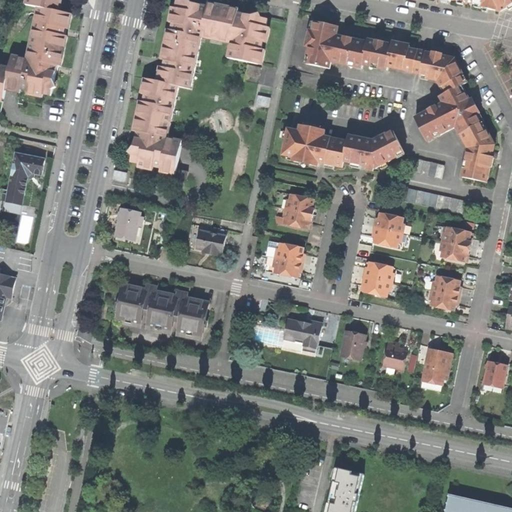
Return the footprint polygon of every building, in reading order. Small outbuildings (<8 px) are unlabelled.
[(38,8),(56,11),(58,0),(27,0),(26,5),(38,8)] [(491,10),(500,12),(508,8),(509,11),(511,9),(511,0),(442,0),(442,3),(449,5),(449,1),(451,2),(450,0),(453,0),(458,1),(457,4),(463,5),(464,2),(475,4),(475,8),(481,9),(481,8),(484,8),(483,11),(488,12),(488,10),(491,10)] [(265,27),(267,19),(249,15),(241,13),(240,14),(236,13),(237,10),(208,3),(207,7),(201,6),(177,1),(176,9),(173,8),(169,25),(172,25),(172,27),(171,31),(168,30),(162,62),(164,62),(162,69),(160,68),(157,83),(145,80),(143,90),(141,95),(145,96),(143,103),(140,102),(134,132),(137,133),(132,157),(131,163),(138,165),(138,169),(153,172),(154,169),(161,170),(160,174),(175,177),(177,174),(184,142),(169,139),(179,88),(192,91),(203,39),(231,45),(228,60),(256,65),(261,65),(264,50),(260,49),(262,42),(266,42),(269,28),(265,27)] [(27,59),(21,89),(28,91),(28,95),(43,98),(43,94),(51,96),(57,70),(58,66),(61,67),(67,37),(64,36),(64,33),(65,29),(69,30),(72,15),(60,12),(56,11),(38,8),(27,59)] [(443,86),(448,94),(459,88),(463,86),(465,85),(461,78),(464,76),(455,59),(440,56),(409,50),(410,46),(402,44),(393,42),(393,45),(369,40),(368,43),(337,36),(338,28),(326,25),(315,23),(306,64),(330,69),(332,62),(362,69),(364,62),(379,65),(378,68),(387,70),(388,67),(429,76),(428,79),(438,82),(441,87),(443,86)] [(10,68),(6,90),(20,93),(21,89),(27,59),(13,56),(10,68)] [(10,68),(0,66),(0,101),(3,102),(6,90),(10,68)] [(260,70),(246,67),(243,82),(257,85),(260,70)] [(465,178),(487,183),(493,158),(494,151),(495,145),(487,130),(485,132),(480,125),(482,124),(477,115),(473,107),(470,101),(466,93),(463,95),(459,88),(448,94),(441,98),(444,104),(416,119),(428,142),(456,127),(460,135),(463,134),(466,141),(464,142),(468,149),(465,162),(469,163),(465,178)] [(318,167),(319,163),(322,164),(343,168),(344,162),(364,167),(375,169),(405,155),(393,132),(374,141),(350,137),(349,142),(325,137),(326,131),(300,126),(299,131),(289,129),(283,155),(294,158),(293,162),(318,167)] [(15,155),(7,192),(7,196),(23,199),(25,188),(27,178),(32,175),(41,177),(44,161),(15,155)] [(444,165),(410,158),(407,171),(441,178),(444,165)] [(125,181),(125,173),(116,172),(115,180),(125,181)] [(188,175),(180,173),(179,180),(187,182),(188,175)] [(465,201),(404,188),(401,200),(462,215),(465,201)] [(287,201),(285,211),(313,216),(315,207),(312,206),(313,200),(291,195),(290,201),(287,201)] [(21,206),(23,199),(7,196),(6,197),(5,203),(21,206)] [(126,208),(122,208),(120,217),(116,234),(136,238),(138,226),(140,217),(141,214),(125,210),(126,208)] [(312,224),(313,216),(285,211),(283,218),(286,219),(285,225),(308,230),(309,224),(312,224)] [(376,220),(375,229),(403,234),(405,226),(402,225),(404,219),(380,214),(379,220),(376,220)] [(215,235),(200,232),(196,250),(202,251),(205,252),(204,255),(209,256),(214,257),(214,254),(222,255),(227,230),(216,228),(215,235)] [(401,244),(403,234),(375,229),(373,238),(375,238),(374,244),(397,249),(399,243),(401,244)] [(444,234),(442,243),(471,249),(472,240),(470,240),(471,233),(448,229),(447,235),(444,234)] [(304,249),(270,242),(267,256),(275,258),(275,259),(303,265),(305,256),(303,256),(304,249)] [(442,243),(441,251),(443,252),(442,259),(465,263),(466,257),(469,258),(471,249),(442,243)] [(302,273),(303,265),(275,259),(273,267),(276,268),(275,274),(298,279),(299,273),(302,273)] [(367,269),(365,278),(393,284),(395,275),(392,274),(394,268),(371,263),(369,269),(367,269)] [(0,322),(1,323),(5,307),(11,305),(12,297),(17,280),(0,275),(0,322)] [(387,299),(389,292),(391,293),(393,284),(365,278),(363,287),(366,287),(364,294),(387,299)] [(434,283),(432,292),(461,298),(463,289),(460,289),(461,282),(438,278),(437,284),(434,283)] [(139,327),(142,314),(147,291),(125,286),(122,302),(119,314),(118,323),(139,327)] [(156,292),(147,291),(142,314),(151,316),(148,329),(170,334),(172,321),(182,323),(187,299),(178,297),(174,296),(160,293),(156,292)] [(456,307),(459,308),(461,298),(432,292),(431,302),(433,302),(432,308),(455,313),(456,307)] [(201,340),(204,327),(205,322),(207,312),(208,303),(187,299),(182,323),(179,335),(201,340)] [(318,347),(323,324),(314,322),(306,321),(306,324),(289,320),(284,340),(304,344),(303,351),(316,354),(318,347)] [(361,361),(366,338),(355,335),(346,333),(341,356),(361,361)] [(383,368),(403,373),(407,355),(398,353),(400,346),(394,345),(389,343),(383,368)] [(447,383),(452,356),(438,353),(429,351),(422,381),(443,386),(443,382),(447,383)] [(360,365),(361,361),(341,356),(340,360),(360,365)] [(503,388),(507,368),(496,366),(488,365),(484,384),(503,388)] [(327,511),(355,511),(363,476),(337,470),(327,511)] [(511,511),(511,508),(450,493),(444,511),(511,511)]
